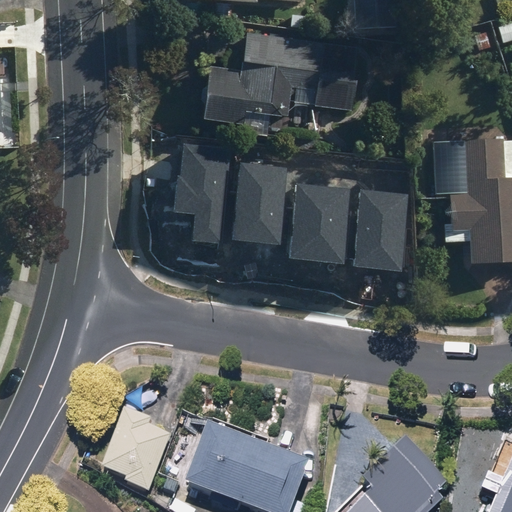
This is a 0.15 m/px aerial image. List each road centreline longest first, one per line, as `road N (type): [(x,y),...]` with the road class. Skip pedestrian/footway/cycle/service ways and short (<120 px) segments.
road 1 (residential): [(72,303),(463,372),(511,369)]
road 2 (residential): [(72,303),(83,233),(75,0)]
road 3 (residential): [(0,459),(72,303)]
